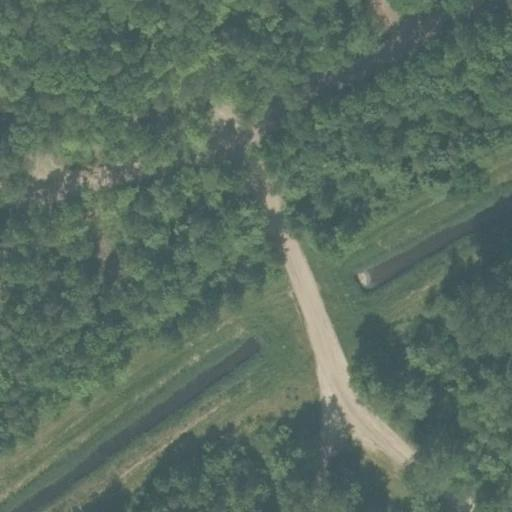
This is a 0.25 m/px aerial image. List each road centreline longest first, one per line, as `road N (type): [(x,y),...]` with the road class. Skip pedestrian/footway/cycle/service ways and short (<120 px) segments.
road 1 (unknown): [(220,133),(284,251),(347,400),(462,511)]
road 2 (unknown): [(0,190),(178,151),(220,133)]
